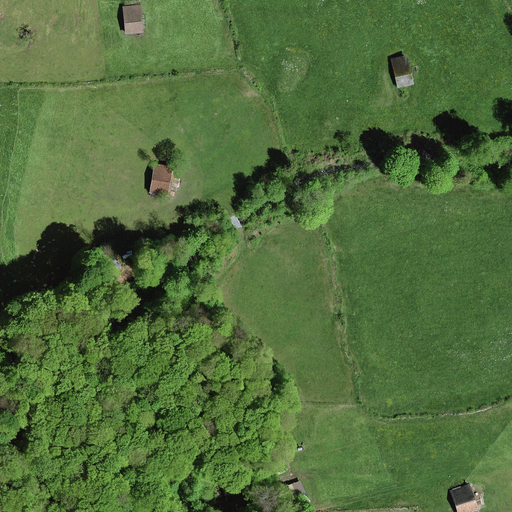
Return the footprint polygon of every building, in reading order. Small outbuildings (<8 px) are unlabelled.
[(125,32),(141,31),(139,6),(123,7),(125,32)] [(391,60),(397,86),(411,83),(405,57),(391,60)] [(155,165),(150,190),(165,193),(170,168),(155,165)] [(390,207),(390,229),(405,228),(404,207),(390,207)] [(292,486),(296,496),(304,493),(300,483),(292,486)] [(451,491),(458,511),(464,511),(475,509),(467,486),(451,491)]
